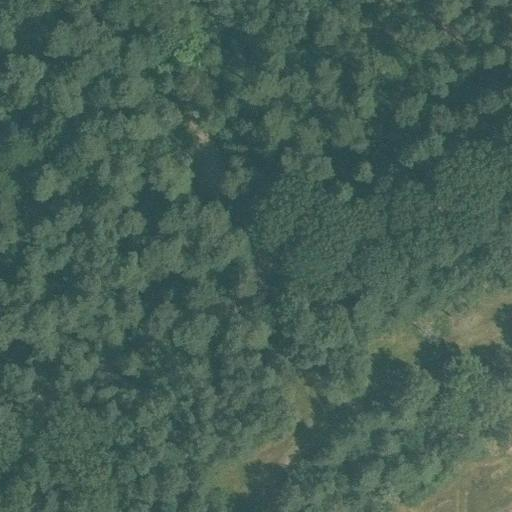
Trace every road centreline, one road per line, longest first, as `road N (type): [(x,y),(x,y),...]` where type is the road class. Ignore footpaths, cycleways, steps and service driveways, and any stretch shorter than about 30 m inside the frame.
road 1 (track): [(267,291),(301,362),(511,267)]
road 2 (track): [(310,269),(159,0)]
road 3 (track): [(63,392),(310,269)]
road 4 (track): [(310,269),(511,170)]
road 5 (track): [(67,399),(117,511)]
